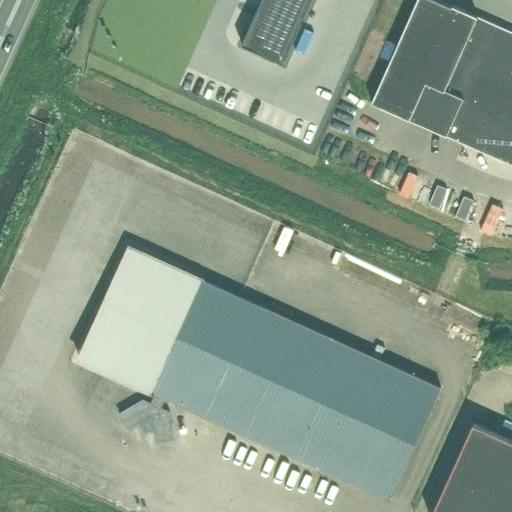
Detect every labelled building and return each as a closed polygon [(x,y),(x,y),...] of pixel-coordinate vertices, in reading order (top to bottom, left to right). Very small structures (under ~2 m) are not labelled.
[(262,0),(242,45),(283,64),(311,0),(262,0)] [(511,20),(466,0),(417,0),(372,103),(511,165),(511,20)] [(393,157),(383,180),(403,188),(413,165),(393,157)] [(417,167),(408,189),(431,199),(431,201),(457,211),(466,187),(417,167)] [(296,263),(307,234),(294,228),(283,258),(296,263)] [(77,357),(151,391),(154,392),(150,402),(143,398),(118,413),(127,429),(138,422),(144,431),(154,429),(157,442),(175,438),(169,410),(161,407),(165,397),(390,499),(440,387),(202,279),(127,245),(77,357)] [(511,511),(511,440),(473,423),(432,511),(511,511)]
